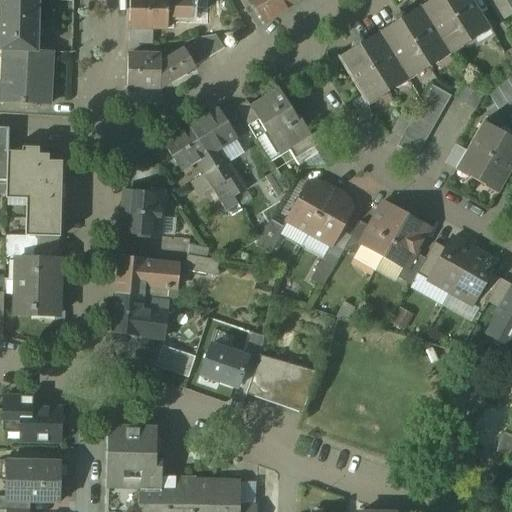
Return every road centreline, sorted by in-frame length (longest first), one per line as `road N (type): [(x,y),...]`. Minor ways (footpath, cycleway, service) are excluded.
road 1 (residential): [(105,389),(465,511)]
road 2 (residential): [(511,241),(370,157),(340,131),(287,47)]
road 3 (residential): [(287,47),(98,162)]
road 4 (residential): [(89,368),(98,162)]
road 5 (residential): [(98,162),(105,0)]
